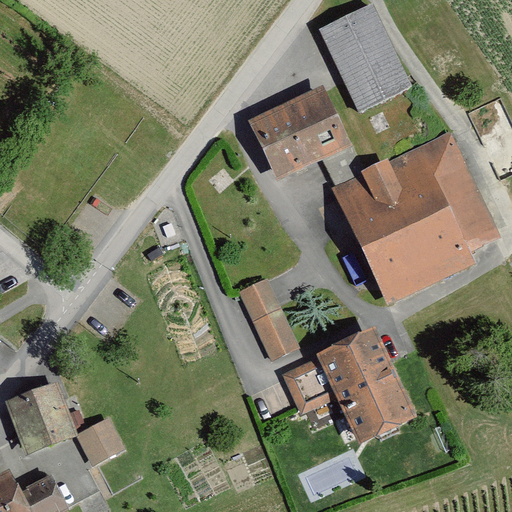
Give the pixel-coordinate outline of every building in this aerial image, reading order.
[(360,114),(412,87),(371,4),(318,29),(360,114)] [(273,177),(350,144),(326,89),(250,122),(273,177)] [(28,183),(68,213),(115,151),(75,121),(28,183)] [(332,189),(388,306),(476,264),(470,252),(501,237),(451,132),(389,161),(388,158),(361,171),(363,175),(332,189)] [(171,223),(163,227),(168,238),(176,235),(171,223)] [(161,246),(148,254),(152,261),(165,254),(161,246)] [(267,361),(301,346),(273,283),(239,298),(267,361)] [(352,450),(417,418),(372,328),(274,377),(289,407),(322,390),(352,450)] [(28,452),(78,436),(93,466),(125,452),(110,417),(78,430),(59,383),(6,403),(28,452)] [(0,511),(64,511),(70,509),(51,476),(20,488),(10,471),(0,475),(0,511)]
